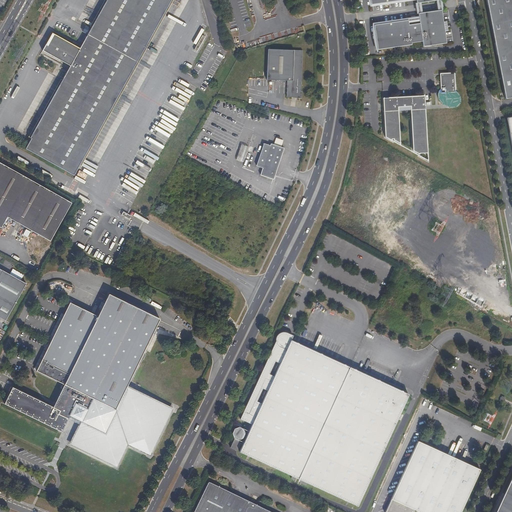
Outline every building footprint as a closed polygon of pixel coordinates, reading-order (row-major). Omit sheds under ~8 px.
[(107,0),(92,28),(141,56),(171,0),(107,0)] [(511,0),(484,0),(502,98),(511,96),(511,0)] [(418,20),(408,22),(407,20),(373,25),(376,49),(386,49),(411,45),(411,43),(421,42),(422,47),(425,47),(446,44),(441,10),(417,13),(418,20)] [(70,66),(31,138),(32,139),(26,149),(75,176),(141,56),(92,28),(80,49),(55,35),(49,46),(46,45),(43,51),(45,52),(70,66)] [(46,45),(49,46),(55,35),(53,34),(46,45)] [(302,92),(301,92),(303,51),(268,50),(266,81),(287,81),(286,98),(294,98),(294,97),(297,97),(297,99),(301,99),(302,92)] [(455,90),(454,77),(440,78),(441,89),(441,92),(449,91),(452,88),(453,88),(454,89),(455,90)] [(455,90),(454,89),(453,88),(452,88),(449,91),(441,92),(441,89),(440,89),(440,91),(439,91),(439,92),(439,93),(439,94),(439,95),(439,96),(439,97),(440,98),(440,99),(440,100),(441,101),(442,101),(442,102),(443,103),(444,104),(445,105),(446,105),(447,106),(448,106),(449,106),(450,106),(451,107),(452,107),(453,107),(454,106),(455,106),(456,106),(457,105),(458,105),(458,104),(459,103),(459,102),(460,101),(460,100),(460,99),(460,98),(460,97),(459,96),(459,95),(458,94),(458,93),(457,92),(457,91),(456,91),(455,90)] [(426,150),(423,95),(383,97),(385,135),(392,139),(392,138),(393,138),(400,142),(398,107),(410,107),(412,148),(419,151),(426,150)] [(261,175),(274,180),(284,148),(271,144),(270,145),(264,143),(256,166),(263,168),(261,175)] [(0,226),(2,228),(9,217),(51,241),(53,238),(61,224),(73,203),(0,162),(0,226)] [(122,215),(130,219),(132,216),(124,211),(122,215)] [(21,294),(27,282),(0,266),(0,319),(5,322),(21,294)] [(6,402),(62,430),(71,413),(74,414),(73,416),(73,417),(75,418),(77,418),(78,418),(78,417),(82,419),(70,442),(116,465),(128,442),(150,453),(173,407),(127,385),(161,317),(110,292),(99,314),(71,301),(38,369),(66,383),(55,405),(14,385),(6,402)] [(359,503),(411,392),(293,337),(295,333),(283,327),(242,416),(254,421),(241,449),(359,503)] [(460,511),(480,469),(417,440),(385,511),(460,511)] [(511,511),(511,477),(495,511),(511,511)] [(208,482),(202,494),(199,507),(208,511),(274,511),(230,491),(211,482),(208,482)] [(208,511),(199,507),(202,494),(192,511),(208,511)]
